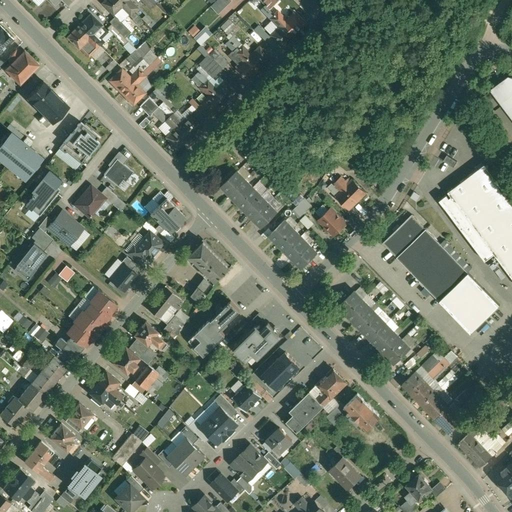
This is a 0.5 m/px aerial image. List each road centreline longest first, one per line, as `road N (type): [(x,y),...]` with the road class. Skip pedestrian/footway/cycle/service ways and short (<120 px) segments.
road 1 (residential): [(0,467),(208,211)]
road 2 (unclassified): [(494,46),(465,78),(377,225),(300,304)]
road 3 (residential): [(336,343),(165,510)]
road 4 (residential): [(187,171),(200,172),(328,42),(332,31),(321,18)]
road 5 (residential): [(321,18),(183,159),(187,171)]
road 6 (tertiary): [(177,180),(40,40)]
road 7 (tertiary): [(430,439),(336,343)]
road 8 (tertiary): [(300,304),(208,211)]
